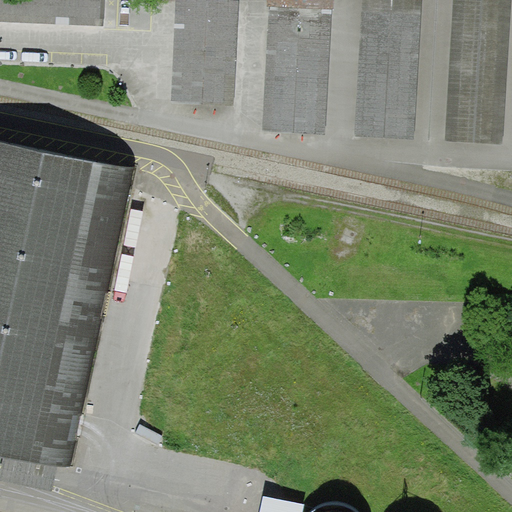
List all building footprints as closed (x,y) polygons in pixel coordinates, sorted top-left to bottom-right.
[(149,0),(0,0),(0,16),(148,26),(149,0)] [(236,0),(170,0),(168,99),(231,102),(236,0)] [(420,0),(362,0),(353,133),(411,138),(420,0)] [(509,0),(450,0),(444,141),(503,145),(509,0)] [(327,13),(268,11),(262,129),(322,131),(327,13)] [(139,163),(0,131),(0,442),(71,458),(139,163)]
